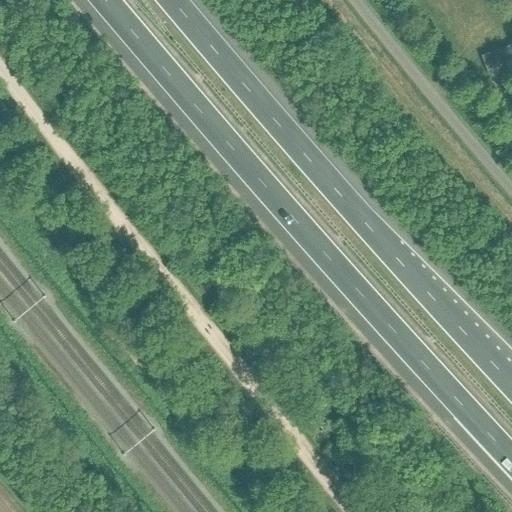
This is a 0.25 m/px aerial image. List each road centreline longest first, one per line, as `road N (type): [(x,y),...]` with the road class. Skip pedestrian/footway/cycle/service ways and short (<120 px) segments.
road 1 (motorway): [(96,0),(306,249),(511,462)]
road 2 (motorway): [(511,386),(169,0)]
road 3 (track): [(351,511),(79,169)]
road 4 (unclassified): [(511,192),(352,0)]
road 5 (unclassified): [(79,169),(0,71)]
